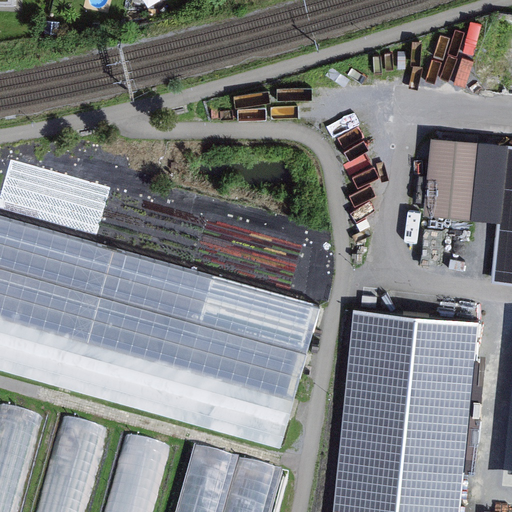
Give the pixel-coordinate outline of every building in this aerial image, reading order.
[(511,21),(494,21),(481,96),(511,99),(511,21)] [(511,147),(503,147),(487,291),(511,293),(511,147)] [(475,156),(417,153),(411,235),(466,237),(475,156)] [(0,369),(290,435),(323,289),(0,216),(0,369)] [(452,511),(471,336),(346,324),(324,511),(452,511)] [(0,403),(0,511),(11,511),(34,411),(0,403)] [(80,511),(99,423),(56,413),(34,511),(80,511)] [(120,432),(102,511),(147,511),(163,441),(120,432)] [(185,444),(170,511),(262,511),(274,463),(185,444)]
